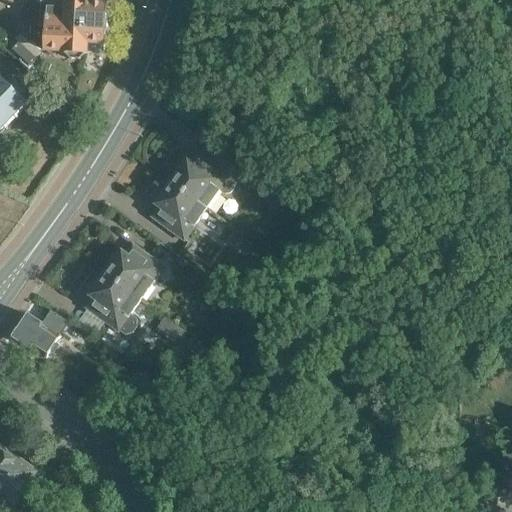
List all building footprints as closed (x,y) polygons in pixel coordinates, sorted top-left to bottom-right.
[(105,53),(105,46),(107,4),(42,1),(41,21),(47,22),(46,51),(61,52),(61,53),(64,53),(70,59),(80,60),(88,53),(90,54),(90,53),(105,53)] [(0,78),(0,133),(28,104),(21,98),(26,92),(14,80),(9,85),(1,77),(0,78)] [(169,181),(208,209),(220,193),(224,194),(227,194),(231,193),(233,191),(235,188),(235,185),(234,183),(234,181),(233,180),(228,177),(235,167),(206,147),(200,156),(199,155),(191,165),(188,163),(182,171),(181,170),(177,171),(169,181)] [(208,209),(169,181),(161,193),(161,196),(163,198),(157,206),(160,208),(153,218),(185,242),(208,209)] [(266,202),(276,210),(279,206),(282,208),(287,201),(275,191),(266,202)] [(234,245),(245,254),(252,243),(242,235),(234,245)] [(102,272),(142,300),(165,269),(133,246),(125,256),(122,254),(116,262),(115,261),(111,261),(102,272)] [(142,300),(102,272),(95,283),(95,287),(97,288),(91,296),(94,298),(86,309),(118,332),(119,332),(125,336),(133,334),(137,328),(137,319),(131,315),(142,300)] [(13,338),(45,360),(60,338),(28,316),(13,338)] [(68,337),(90,352),(97,341),(75,327),(68,337)] [(145,376),(157,384),(165,372),(153,364),(145,376)] [(0,469),(10,457),(0,449),(0,469)] [(10,457),(0,469),(0,491),(12,501),(32,473),(10,457)]
